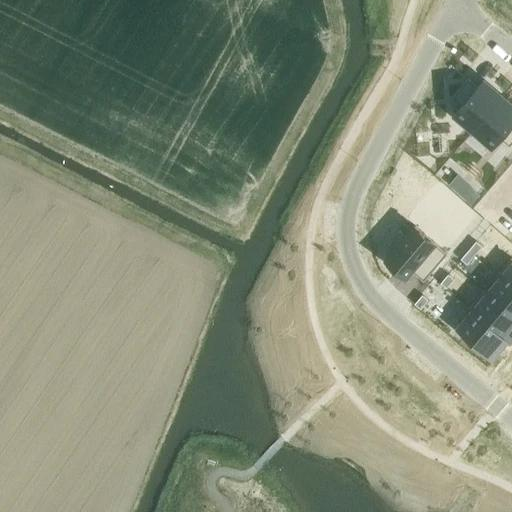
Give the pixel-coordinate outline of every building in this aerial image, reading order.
[(468,78),(452,97),(462,106),(455,114),(474,130),(503,97),(484,80),(478,87),(468,78)] [(511,104),(503,97),(474,130),(493,146),(500,138),(510,146),(511,143),(511,104)] [(396,248),(387,260),(406,276),(412,270),(424,281),(448,253),(415,226),(407,236),(400,231),(390,243),(396,248)] [(476,241),(469,250),(475,255),(482,246),(476,241)] [(469,250),(462,259),(467,264),(475,255),(469,250)] [(511,257),(498,275),(501,278),(511,286),(511,257)] [(449,274),(441,283),(447,288),(454,279),(449,274)] [(511,286),(501,278),(487,294),(511,315),(511,286)] [(484,291),(470,308),(473,311),(503,336),(511,325),(511,315),(487,294),(484,291)] [(423,295),(415,304),(421,309),(429,300),(423,295)] [(473,311),(459,328),(492,355),(506,338),(503,336),(473,311)]
